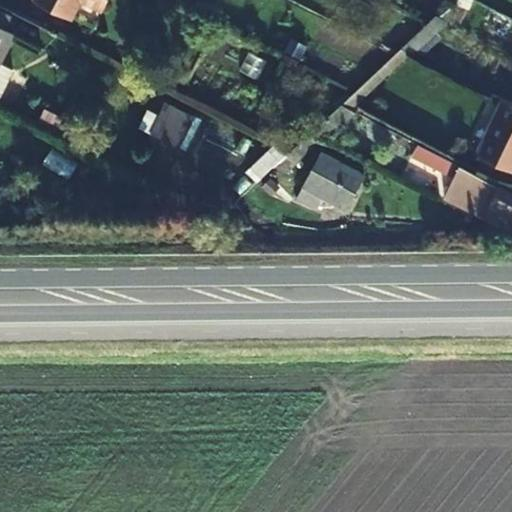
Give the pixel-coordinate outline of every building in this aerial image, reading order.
[(39,0),(64,13),(71,0),(83,0),(94,5),(96,0),(39,0)] [(428,23),(400,49),(403,50),(412,54),(451,19),(441,15),(438,13),(428,23)] [(0,62),(13,35),(0,29),(0,62)] [(400,49),(393,55),(356,90),(342,103),(344,104),(353,109),(412,54),(403,50),(400,49)] [(0,97),(13,70),(0,63),(0,97)] [(511,172),(511,102),(504,99),(476,154),(511,172)] [(188,148),(202,116),(164,100),(151,133),(188,148)] [(319,139),(323,142),(354,110),(353,109),(344,104),(342,103),(308,134),(311,135),(319,139)] [(311,135),(308,134),(289,152),(274,165),(285,172),(319,139),(311,135)] [(511,192),(412,140),(404,154),(449,178),(441,193),(483,214),(483,215),(500,225),(507,212),(511,214),(511,192)] [(362,176),(321,154),(296,198),(315,208),(322,195),(344,207),(362,176)]
